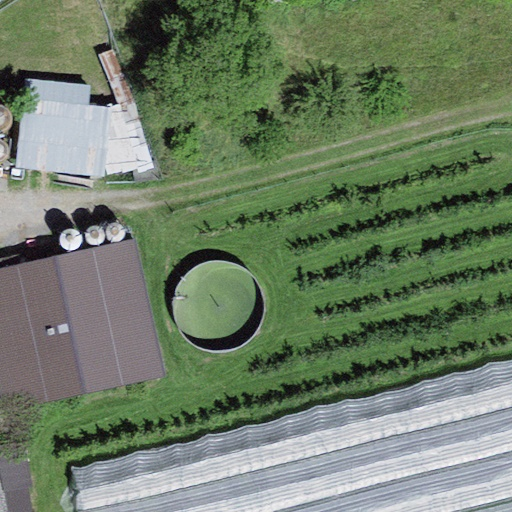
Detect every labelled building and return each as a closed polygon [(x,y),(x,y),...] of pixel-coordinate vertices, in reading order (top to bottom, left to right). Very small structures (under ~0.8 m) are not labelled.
[(24,85),(15,176),(102,186),(110,115),(89,113),(91,92),(24,85)] [(0,133),(5,131),(8,128),(10,124),(11,120),(11,116),(9,112),(6,109),(2,107),(0,106),(0,133)] [(0,162),(3,162),(6,160),(9,158),(10,154),(11,150),(10,147),(8,144),(5,141),(1,140),(0,139),(0,162)] [(109,251),(111,252),(115,253),(118,252),(121,251),(123,248),(124,245),(124,242),(124,239),(122,237),(119,235),(116,234),(113,234),(110,234),(108,236),(106,239),(105,242),(105,245),(106,248),(109,251)] [(89,254),(92,256),(95,256),(98,256),(101,254),(103,252),(105,249),(105,246),(104,243),(102,240),(100,238),(97,237),(94,237),(91,238),(88,240),(87,242),(86,246),(86,249),(87,252),(89,254)] [(59,254),(61,257),(63,260),(67,262),(71,262),(75,261),(78,259),(80,256),(81,252),(81,249),(80,246),(78,243),(75,241),(72,240),(68,240),(65,241),(62,243),(60,246),(59,250),(59,254)] [(138,250),(0,278),(0,416),(165,384),(138,250)]
